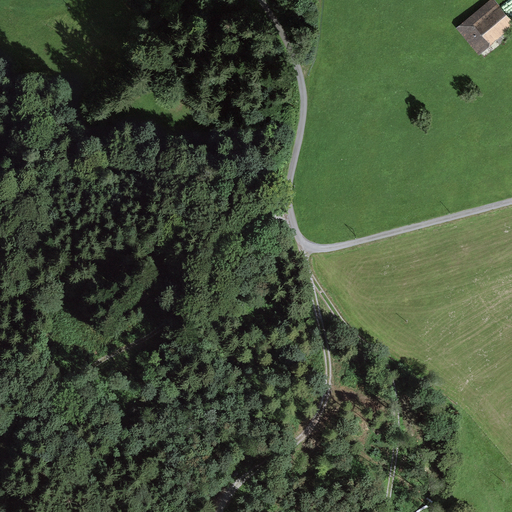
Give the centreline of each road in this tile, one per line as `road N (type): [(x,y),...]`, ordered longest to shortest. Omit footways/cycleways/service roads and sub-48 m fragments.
road 1 (track): [(0,442),(221,273),(299,234)]
road 2 (track): [(307,242),(327,362),(325,398),(299,438),(237,482),(217,511)]
road 3 (track): [(386,511),(396,446),(386,362),(342,323),(308,274)]
